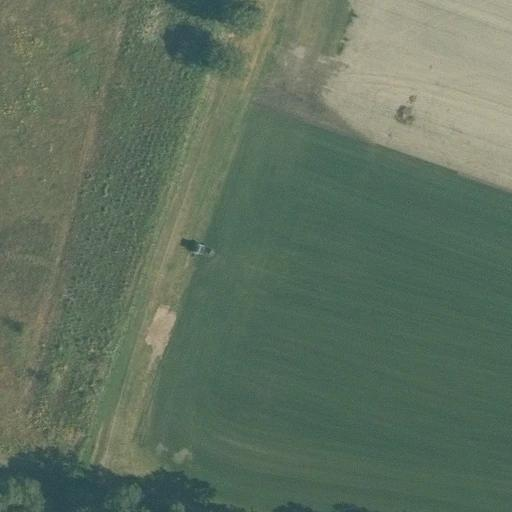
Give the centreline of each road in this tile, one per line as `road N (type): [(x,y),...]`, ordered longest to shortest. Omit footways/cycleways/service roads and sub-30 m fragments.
road 1 (unknown): [(276,0),(101,511)]
road 2 (track): [(87,511),(262,0)]
